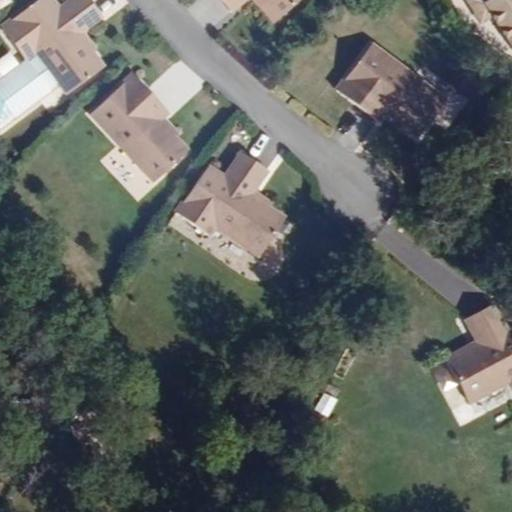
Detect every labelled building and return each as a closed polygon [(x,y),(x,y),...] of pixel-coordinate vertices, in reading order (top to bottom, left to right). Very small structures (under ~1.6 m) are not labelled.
[(0,0),(0,7),(3,14),(29,0),(0,0)] [(232,0),(224,8),(245,30),(266,11),(292,38),(325,9),(317,0),(232,0)] [(61,12),(15,49),(39,81),(0,110),(0,128),(17,150),(78,102),(87,112),(117,87),(91,54),(114,34),(97,11),(73,26),(61,12)] [(511,11),(498,20),(511,42),(511,11)] [(460,119),(386,62),(351,110),(391,140),(399,129),(433,155),(460,119)] [(182,131),(147,92),(104,132),(166,202),(202,170),(174,138),(182,131)] [(237,196),(221,184),(189,234),(221,256),(229,245),(273,275),(299,237),(263,214),(282,189),(257,171),(237,196)] [(458,376),(480,420),(511,405),(511,332),(507,324),(479,336),(491,361),(458,376)]
